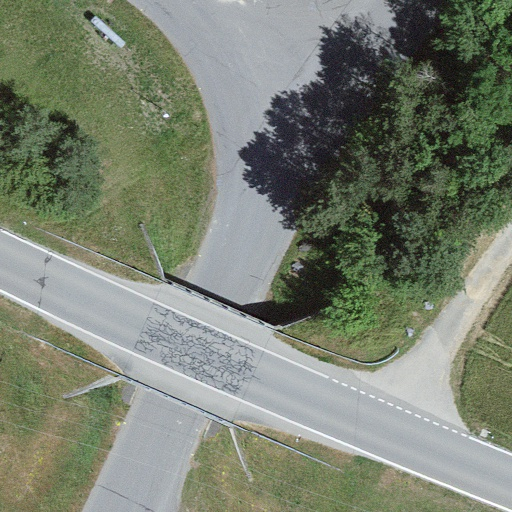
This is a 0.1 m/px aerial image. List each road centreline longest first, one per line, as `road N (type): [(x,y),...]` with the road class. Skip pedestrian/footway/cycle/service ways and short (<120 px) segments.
road 1 (tertiary): [(511,469),(110,310),(0,255)]
road 2 (unclassified): [(284,142),(137,511)]
road 3 (track): [(511,264),(404,428)]
